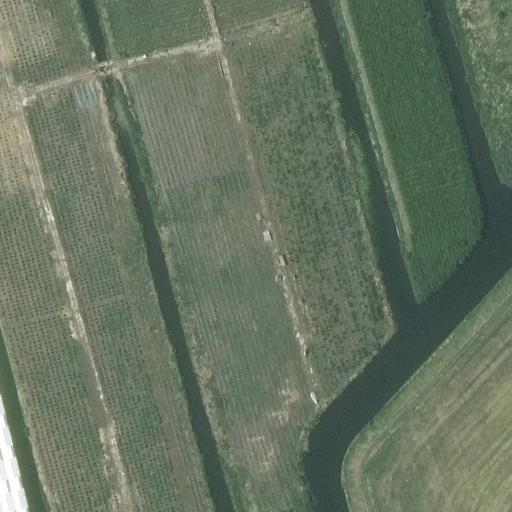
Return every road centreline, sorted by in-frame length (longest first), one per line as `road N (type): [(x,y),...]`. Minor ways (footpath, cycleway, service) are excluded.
road 1 (track): [(131,511),(0,35)]
road 2 (track): [(207,0),(281,274)]
road 3 (track): [(218,42),(16,98)]
